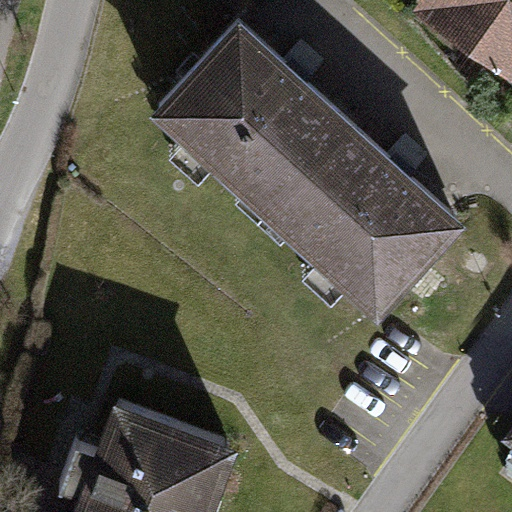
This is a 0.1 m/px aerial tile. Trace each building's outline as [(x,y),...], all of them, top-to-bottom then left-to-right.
[(511,0),(430,0),(511,57),(511,0)] [(355,104),(241,1),(155,95),(268,198),(355,104)] [(468,207),(355,104),(268,198),(382,302),(468,207)] [(212,511),(243,429),(118,383),(69,511),(212,511)] [(511,434),(497,456),(511,467),(511,434)]
